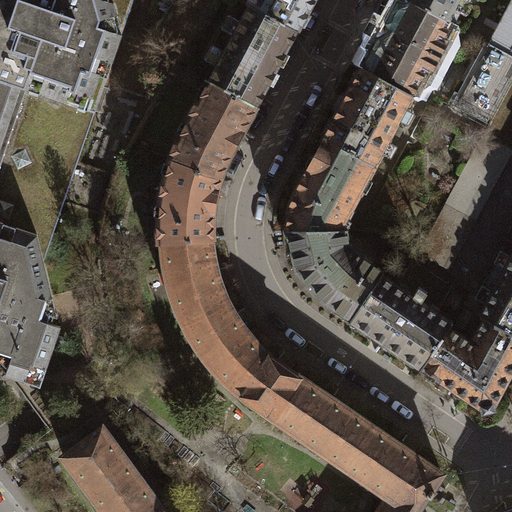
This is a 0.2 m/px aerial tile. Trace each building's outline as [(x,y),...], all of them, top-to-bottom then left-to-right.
[(0,0),(0,80),(80,108),(83,109),(91,84),(99,87),(129,0),(0,0)] [(251,0),(250,4),(298,26),(312,0),(251,0)] [(450,23),(405,0),(397,0),(362,68),(412,94),(450,23)] [(405,0),(450,23),(461,0),(405,0)] [(511,57),(511,1),(489,46),(511,57)] [(250,4),(209,79),(258,104),(298,26),(250,4)] [(491,116),(511,77),(511,57),(489,46),(460,100),(491,116)] [(375,166),(412,94),(362,68),(324,138),(375,166)] [(510,148),(511,144),(511,77),(491,116),(482,133),(510,148)] [(179,134),(168,158),(223,178),(231,156),(258,104),(209,79),(179,134)] [(0,351),(8,354),(1,373),(20,380),(23,371),(39,377),(56,325),(43,321),(46,313),(39,311),(38,305),(41,298),(48,296),(35,240),(54,184),(51,177),(56,163),(62,160),(80,108),(0,80),(0,351)] [(473,217),(510,148),(482,133),(445,202),(473,217)] [(289,217),(288,230),(344,229),(375,166),(324,138),(294,196),(289,217)] [(158,220),(161,244),(212,240),(213,220),(215,197),(223,178),(168,158),(160,196),(158,220)] [(445,267),(473,217),(445,202),(417,252),(445,267)] [(140,225),(140,207),(129,207),(129,225),(140,225)] [(326,300),(351,318),(379,275),(370,264),(352,248),(344,229),(288,230),(297,269),(326,300)] [(173,298),(184,322),(230,300),(223,285),(216,264),(212,240),(161,244),(166,274),(173,298)] [(511,331),(511,255),(480,314),(485,317),(511,331)] [(422,365),(448,326),(451,322),(418,300),(424,292),(413,285),(408,293),(379,275),(351,318),(422,365)] [(212,367),(235,387),(268,348),(254,336),(242,322),(230,300),(184,322),(199,348),(212,367)] [(511,368),(511,331),(485,317),(471,340),(448,326),(422,365),(491,410),(511,368)] [(253,403),(278,421),(304,377),(289,366),(268,348),(235,387),(253,403)] [(278,421),(345,467),(373,424),(304,377),(278,421)] [(418,511),(441,468),(373,424),(345,467),(389,494),(415,511),(418,511)] [(103,511),(148,511),(158,504),(101,427),(62,456),(103,511)] [(309,474),(290,505),(301,511),(317,511),(332,489),(309,474)] [(415,511),(389,494),(376,511),(415,511)]
